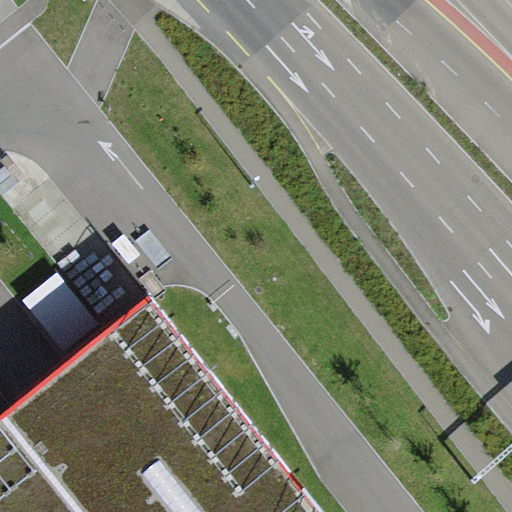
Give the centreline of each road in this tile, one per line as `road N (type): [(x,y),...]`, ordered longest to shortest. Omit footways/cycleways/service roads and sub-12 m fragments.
road 1 (residential): [(398,511),(228,290),(67,143),(0,103)]
road 2 (primary): [(265,0),(511,268)]
road 3 (primary): [(511,115),(396,0)]
